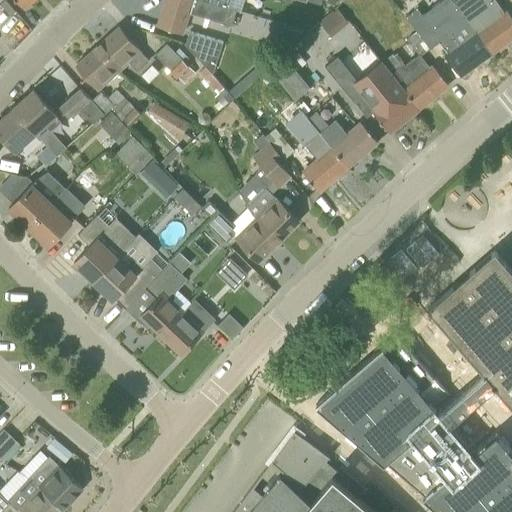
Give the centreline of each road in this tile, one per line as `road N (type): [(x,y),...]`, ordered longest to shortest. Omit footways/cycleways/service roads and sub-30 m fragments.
road 1 (unclassified): [(184,425),(292,302),(511,102)]
road 2 (residential): [(184,425),(0,244)]
road 3 (residential): [(0,361),(132,485)]
road 4 (unclassified): [(0,86),(84,0)]
